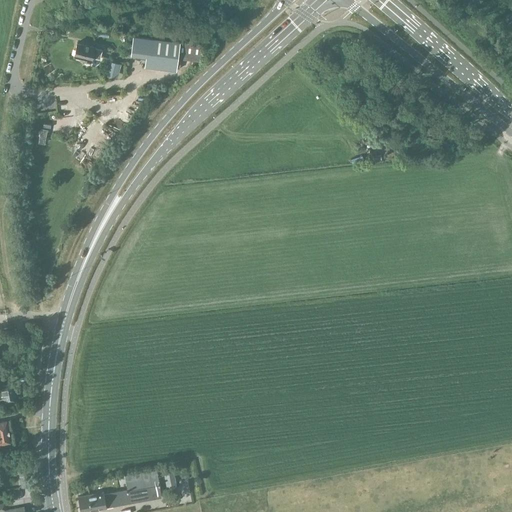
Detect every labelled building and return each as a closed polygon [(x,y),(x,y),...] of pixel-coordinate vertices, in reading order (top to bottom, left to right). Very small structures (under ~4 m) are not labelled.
[(109,29),(97,27),(96,36),(108,38),(109,29)] [(178,59),(200,61),(202,46),(180,43),(141,38),(133,37),(131,54),(138,55),(138,53),(147,54),(145,65),(177,69),(178,59)] [(95,47),(95,48),(77,43),(74,56),(84,59),(84,62),(91,63),(92,57),(100,59),(102,49),(95,47)] [(121,64),(108,61),(104,76),(117,79),(121,64)] [(47,131),(41,129),(38,144),(45,145),(47,131)] [(0,399),(4,398),(5,403),(16,401),(13,384),(2,386),(0,386),(0,399)] [(0,444),(10,442),(7,421),(0,422),(0,444)] [(172,466),(163,468),(168,493),(173,492),(177,492),(172,466)] [(28,467),(18,469),(21,489),(31,487),(28,467)] [(104,492),(78,497),(80,505),(81,511),(162,497),(160,484),(159,484),(156,469),(124,475),(127,490),(104,494),(104,492)]
